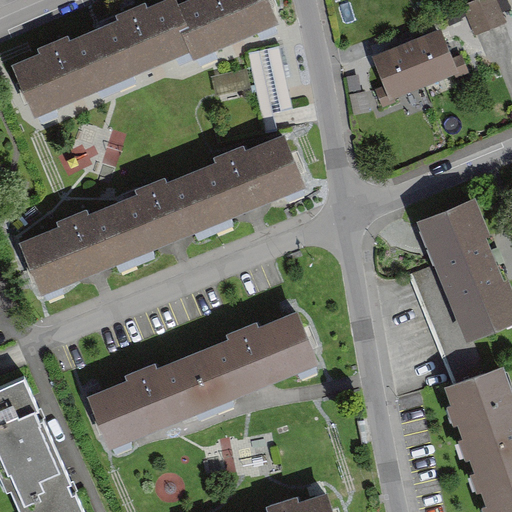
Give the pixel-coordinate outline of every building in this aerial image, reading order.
[(171,0),(162,0),(91,32),(114,84),(194,49),(174,6),(171,0)] [(279,26),(267,0),(187,0),(174,6),(194,49),(198,60),(279,26)] [(476,0),(463,6),(476,36),(492,29),(479,0),(476,0)] [(479,0),(492,29),(507,23),(497,0),(479,0)] [(440,31),(405,45),(423,87),(457,73),(440,31)] [(91,32),(12,67),(36,119),(114,84),(91,32)] [(405,45),(371,59),(389,101),(423,87),(405,45)] [(283,135),(195,170),(216,222),(304,187),(283,135)] [(195,170),(107,205),(128,257),(216,222),(195,170)] [(511,297),(473,199),(417,221),(467,345),(511,326),(511,297)] [(107,205),(19,241),(40,292),(128,257),(107,205)] [(232,339),(194,354),(212,399),(263,378),(315,358),(296,313),(257,329),(254,323),(230,333),(232,339)] [(131,380),(91,396),(110,441),(161,420),(212,399),(194,354),(155,370),(153,364),(129,374),(131,380)] [(442,386),(466,457),(511,441),(511,396),(502,366),(442,386)] [(0,388),(0,475),(0,476),(55,452),(23,378),(0,388)] [(511,511),(511,441),(466,457),(484,511),(511,511)] [(0,476),(16,511),(82,511),(55,452),(0,476)] [(272,511),(268,511),(331,511),(326,494),(297,503),(295,497),(270,504),(272,511)]
